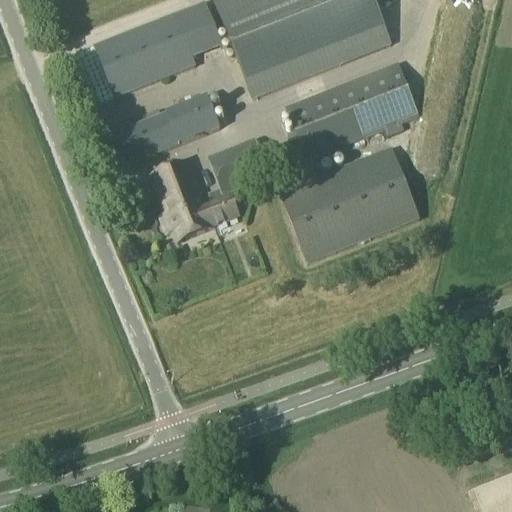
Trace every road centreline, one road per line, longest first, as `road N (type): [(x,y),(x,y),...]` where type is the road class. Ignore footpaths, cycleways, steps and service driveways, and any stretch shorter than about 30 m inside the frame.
road 1 (tertiary): [(181,450),(0,0)]
road 2 (secondary): [(511,337),(181,450)]
road 3 (secondary): [(181,450),(0,508)]
